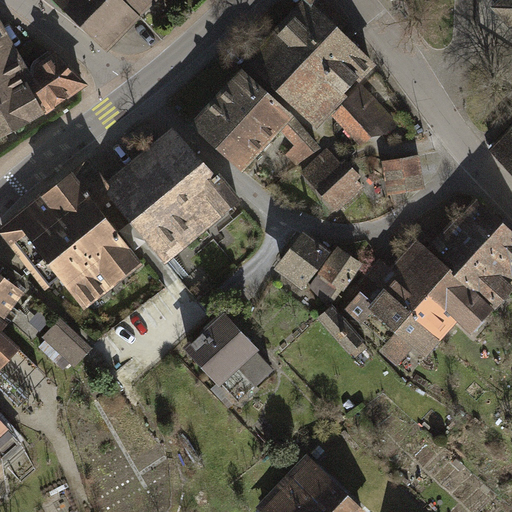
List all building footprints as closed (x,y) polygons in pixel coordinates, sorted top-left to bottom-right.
[(160,0),(54,0),(51,4),(103,57),(139,21),(160,0)] [(314,123),(372,63),(339,31),(343,26),(340,23),(344,19),(323,0),(312,0),(284,29),(251,65),(314,123)] [(511,0),(503,0),(496,7),(511,25),(511,0)] [(0,27),(0,81),(22,70),(11,50),(12,49),(0,27)] [(38,77),(29,82),(45,111),(82,85),(82,81),(55,55),(38,67),(38,77)] [(29,82),(22,70),(0,81),(0,135),(45,111),(29,82)] [(241,166),(289,114),(245,72),(195,125),(241,166)] [(387,133),(395,125),(360,87),(350,98),(375,125),(379,122),(387,133)] [(375,125),(350,98),(336,112),(361,139),(375,125)] [(298,123),(287,134),(298,145),(288,154),(296,161),(317,147),(298,123)] [(511,171),(511,132),(493,151),(511,171)] [(114,196),(110,199),(161,259),(201,226),(205,227),(238,195),(174,141),(148,161),(144,158),(118,180),(118,183),(109,190),(114,196)] [(362,187),(328,151),(304,174),(337,210),(362,187)] [(414,156),(389,160),(394,193),(419,189),(414,156)] [(61,276),(83,305),(138,261),(97,209),(110,199),(114,196),(109,190),(87,162),(2,228),(48,286),(61,276)] [(402,334),(386,352),(398,363),(414,345),(421,351),(435,334),(435,333),(448,318),(452,313),(470,331),(491,308),(493,306),(494,307),(511,287),(511,227),(509,231),(478,202),(461,220),(431,253),(425,248),(401,274),(397,279),(385,292),(375,304),(363,293),(348,308),(360,320),(364,317),(372,308),(389,322),(381,332),(379,335),(385,340),(391,334),(388,332),(393,326),(402,334)] [(305,234),(282,265),(301,280),(297,285),(303,290),(307,283),(329,253),(305,234)] [(341,249),(327,269),(323,266),(310,286),(329,306),(360,263),(341,249)] [(385,292),(397,279),(380,264),(359,288),(363,293),(375,304),(385,292)] [(0,315),(7,320),(27,295),(0,274),(0,315)] [(332,306),(319,317),(350,351),(362,340),(332,306)] [(389,322),(372,308),(364,317),(381,332),(389,322)] [(223,316),(189,346),(239,399),(272,369),(223,316)] [(0,319),(0,374),(22,352),(3,334),(9,328),(0,319)] [(90,347),(58,319),(42,337),(73,365),(90,347)] [(0,461),(20,444),(0,420),(0,461)] [(295,450),(284,460),(291,467),(302,457),(295,450)] [(361,511),(309,462),(265,507),(269,511),(361,511)]
